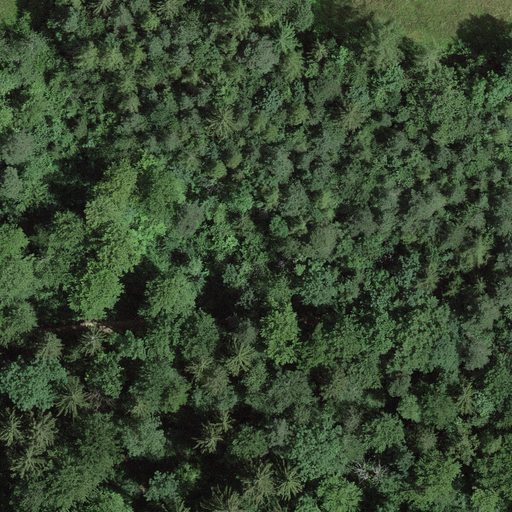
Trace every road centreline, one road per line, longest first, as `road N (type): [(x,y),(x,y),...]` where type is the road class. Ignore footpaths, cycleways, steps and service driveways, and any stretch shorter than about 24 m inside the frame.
road 1 (track): [(25,335),(241,312),(467,337),(511,351)]
road 2 (track): [(0,415),(46,415),(91,427),(125,450),(144,475),(137,511)]
